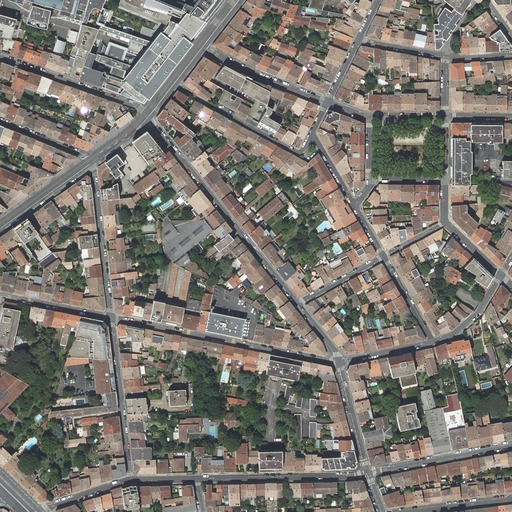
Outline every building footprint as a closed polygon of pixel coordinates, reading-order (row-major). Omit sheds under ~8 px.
[(0,0),(0,22),(14,27),(17,20),(0,14),(0,3),(1,1),(1,0),(0,0)] [(87,3),(87,0),(7,0),(8,0),(9,1),(21,4),(21,6),(28,10),(26,14),(24,22),(30,25),(35,27),(40,28),(45,28),(48,19),(48,16),(57,17),(65,16),(82,21),(84,16),(82,16),(74,13),(75,9),(83,11),(85,12),(87,3)] [(103,0),(87,0),(87,3),(85,12),(84,16),(82,21),(80,29),(75,47),(79,48),(70,76),(74,77),(76,71),(77,67),(82,69),(82,68),(85,58),(82,58),(85,50),(89,52),(96,34),(98,30),(94,28),(95,26),(96,26),(97,25),(103,10),(102,9),(101,8),(100,7),(103,0)] [(175,23),(180,25),(189,14),(181,11),(153,0),(120,0),(119,4),(168,24),(169,21),(175,23)] [(182,9),(181,11),(189,14),(200,18),(207,22),(210,18),(224,1),(224,0),(193,0),(192,2),(190,5),(184,3),(182,9)] [(294,15),(298,6),(290,4),(289,4),(279,0),(247,0),(247,1),(259,8),(267,10),(284,14),(286,15),(293,15),(294,15)] [(324,0),(309,0),(308,8),(322,10),(324,3),(324,0)] [(371,2),(366,0),(360,0),(359,4),(356,2),(353,5),(355,5),(356,6),(358,7),(367,11),(371,2)] [(403,0),(402,0),(383,0),(381,5),(391,8),(402,11),(402,6),(401,6),(403,0)] [(445,0),(448,2),(447,3),(450,6),(451,5),(454,7),(453,8),(450,12),(444,8),(437,18),(437,24),(432,24),(433,33),(434,49),(439,50),(443,43),(442,42),(444,39),(445,41),(450,34),(448,33),(450,30),(452,31),(456,25),(454,24),(459,18),(460,19),(465,12),(463,11),(465,8),(467,9),(470,5),(472,3),(470,2),(469,0),(445,0)] [(247,1),(240,10),(252,17),(255,18),(259,14),(261,15),(263,11),(265,12),(267,10),(259,8),(247,1)] [(511,4),(509,5),(497,5),(505,16),(511,10),(511,4)] [(298,6),(294,15),(300,16),(302,10),(303,7),(298,6)] [(353,12),(354,12),(364,17),(367,11),(358,7),(356,6),(354,11),(353,10),(353,11),(353,12)] [(240,10),(233,18),(250,28),(251,29),(252,27),(250,26),(252,23),(255,18),(252,17),(240,10)] [(392,14),(389,13),(378,10),(376,16),(386,18),(387,18),(391,19),(394,20),(397,21),(398,18),(393,17),(394,15),(392,14)] [(108,25),(116,28),(121,13),(113,11),(108,25)] [(489,16),(486,11),(474,20),(477,25),(489,16)] [(350,18),(351,18),(361,23),(364,17),(354,12),(353,12),(350,18)] [(119,94),(143,103),(161,81),(190,43),(207,22),(200,18),(189,14),(180,25),(175,23),(169,21),(168,24),(122,80),(127,85),(119,94)] [(282,21),(280,25),(284,27),(287,21),(288,21),(289,20),(290,20),(290,23),(291,23),(292,21),(293,15),(286,15),(283,19),(282,21)] [(300,16),(294,15),(293,15),(292,21),(291,23),(293,23),(293,21),(297,22),(297,24),(300,25),(301,23),(302,18),(306,18),(306,16),(300,16)] [(309,24),(310,19),(309,19),(310,17),(306,16),(306,18),(302,18),(301,23),(300,25),(303,26),(304,23),(308,24),(307,26),(309,27),(309,24)] [(371,26),(382,28),(384,19),(386,19),(386,18),(376,16),(371,26)] [(494,22),(489,16),(477,25),(476,26),(478,28),(479,26),(483,31),(484,29),(485,29),(494,22)] [(329,31),(330,28),(331,26),(327,25),(328,18),(318,17),(318,21),(310,19),(309,24),(309,27),(326,31),(326,30),(329,31)] [(233,18),(228,25),(236,32),(240,33),(243,29),(247,32),(250,28),(233,18)] [(357,30),(361,23),(351,18),(350,18),(348,22),(344,20),(343,23),(346,25),(357,30)] [(343,20),(341,19),(339,19),(335,28),(348,33),(348,34),(354,37),(357,30),(346,25),(343,23),(344,20),(343,20)] [(14,27),(0,22),(0,36),(11,39),(14,27)] [(499,29),(494,22),(485,29),(489,33),(488,34),(485,36),(487,37),(488,36),(499,29)] [(381,40),(389,41),(391,30),(392,29),(392,26),(393,24),(391,24),(389,29),(386,29),(385,28),(384,28),(384,29),(383,31),(381,40)] [(130,37),(133,29),(123,25),(120,32),(130,37)] [(240,35),(240,34),(240,33),(236,32),(228,25),(223,32),(237,43),(241,36),(240,35)] [(280,25),(279,28),(277,30),(276,32),(276,33),(281,36),(282,36),(283,36),(284,33),(283,33),(285,28),(284,27),(280,25)] [(382,31),(383,31),(384,29),(384,28),(382,28),(371,26),(365,37),(378,39),(380,30),(382,31)] [(395,42),(401,43),(404,32),(404,30),(404,29),(398,28),(398,30),(397,31),(397,32),(395,42)] [(389,41),(395,42),(397,32),(397,31),(398,30),(392,29),(391,30),(389,41)] [(511,46),(499,29),(488,36),(491,39),(499,43),(499,51),(509,50),(510,50),(511,50),(511,49),(511,48),(511,47),(511,46)] [(401,43),(412,45),(415,32),(404,30),(404,32),(401,43)] [(350,44),(353,38),(337,31),(334,37),(335,38),(350,44)] [(412,45),(424,48),(427,35),(425,35),(425,37),(416,36),(417,31),(416,31),(415,32),(412,45)] [(213,45),(235,57),(241,47),(240,47),(239,48),(236,46),(237,43),(223,32),(213,45)] [(432,34),(427,34),(427,35),(424,48),(434,49),(433,33),(432,33),(432,34)] [(480,33),(478,33),(478,37),(479,52),(486,52),(484,36),(480,33)] [(469,38),(470,53),(479,52),(478,37),(477,37),(477,39),(472,39),(472,37),(472,34),(469,34),(469,38)] [(346,52),(350,44),(335,38),(335,40),(337,41),(335,46),(333,45),(332,46),(346,52)] [(460,39),(461,53),(470,53),(469,38),(468,39),(468,40),(462,41),(462,39),(460,39)] [(492,51),(499,51),(499,43),(491,39),(491,41),(492,51)] [(268,47),(278,50),(280,43),(272,40),(268,47)] [(279,50),(286,53),(288,46),(289,43),(287,43),(287,45),(285,45),(286,42),(281,40),(280,43),(278,50),(279,50)] [(20,46),(21,42),(15,41),(10,54),(16,57),(20,46)] [(23,59),(29,43),(25,41),(22,47),(20,46),(16,57),(23,59)] [(66,44),(57,41),(53,51),(60,54),(62,54),(66,44)] [(30,62),(34,52),(32,51),(34,44),(29,43),(23,59),(30,62)] [(132,63),(132,58),(126,57),(121,57),(124,49),(111,45),(109,51),(105,47),(103,45),(100,55),(98,55),(96,60),(98,61),(97,62),(113,67),(110,75),(121,79),(124,71),(128,72),(130,65),(121,62),(126,63),(129,63),(132,63)] [(341,62),(346,52),(332,46),(328,45),(327,47),(330,48),(327,56),(333,59),(341,62)] [(37,52),(34,52),(30,62),(37,64),(43,48),(39,46),(37,52)] [(235,57),(245,62),(251,51),(250,51),(249,52),(242,48),(243,47),(241,46),(241,47),(235,57)] [(289,55),(291,55),(294,56),(297,49),(296,48),(295,48),(288,46),(286,53),(289,55)] [(374,56),(374,48),(361,46),(359,49),(368,53),(374,56)] [(48,48),(44,47),(43,48),(37,64),(43,66),(45,67),(51,50),(52,49),(50,48),(48,47),(48,48)] [(64,74),(70,76),(79,48),(75,47),(73,47),(70,56),(68,61),(64,74)] [(313,51),(312,51),(305,48),(302,54),(297,62),(304,65),(306,61),(308,61),(311,56),(313,51)] [(368,53),(359,49),(356,55),(365,59),(373,63),(373,61),(366,57),(368,53)] [(62,56),(62,54),(60,54),(59,56),(52,53),(53,51),(51,50),(45,67),(56,71),(62,56)] [(285,61),(286,60),(277,56),(279,53),(288,56),(289,56),(289,55),(286,53),(279,50),(275,57),(285,61)] [(245,62),(255,68),(263,55),(262,54),(260,57),(252,53),(253,52),(252,51),(251,51),(245,62)] [(78,79),(101,87),(105,77),(102,76),(103,73),(91,69),(96,55),(88,52),(78,79)] [(401,53),(393,52),(393,66),(393,68),(401,68),(401,53)] [(409,55),(401,53),(401,68),(401,71),(401,74),(403,74),(403,71),(409,70),(409,55)] [(208,80),(209,81),(222,64),(205,55),(193,70),(204,77),(208,80)] [(255,68),(266,72),(275,57),(273,55),(271,58),(263,55),(255,68)] [(365,59),(356,55),(351,65),(365,71),(366,72),(370,64),(373,66),(373,63),(365,59)] [(416,56),(409,55),(409,70),(409,72),(409,75),(417,75),(417,73),(416,56)] [(56,71),(64,74),(68,61),(63,59),(64,56),(62,56),(56,71)] [(336,72),(339,67),(325,61),(324,61),(323,60),(315,57),(311,56),(308,61),(316,64),(316,63),(314,62),(315,59),(324,63),(324,64),(326,65),(325,68),(326,68),(336,72)] [(276,76),(283,64),(285,61),(275,57),(266,72),(276,76)] [(339,67),(341,62),(333,59),(333,60),(326,57),(325,59),(324,58),(323,60),(324,61),(325,61),(339,67)] [(439,61),(429,59),(429,70),(439,70),(439,61)] [(509,60),(502,61),(504,70),(504,72),(504,73),(504,75),(511,74),(511,71),(509,60)] [(316,64),(308,61),(306,61),(304,65),(304,66),(307,68),(306,71),(299,84),(301,85),(304,87),(309,78),(311,73),(312,72),(313,68),(316,64)] [(492,61),(486,62),(488,74),(494,73),(492,61)] [(502,61),(492,61),(494,73),(494,76),(497,75),(497,73),(497,71),(502,69),(502,71),(504,70),(502,61)] [(0,66),(0,76),(8,80),(13,66),(1,62),(0,66)] [(470,62),(462,63),(463,73),(465,72),(465,71),(469,70),(469,71),(472,70),(470,62)] [(479,62),(470,62),(472,70),(475,70),(475,71),(477,70),(477,74),(473,75),(473,77),(474,76),(481,75),(481,73),(479,62)] [(486,62),(479,62),(481,73),(484,72),(484,74),(486,74),(488,74),(486,62)] [(288,80),(295,83),(301,71),(303,68),(296,65),(295,64),(294,64),(294,63),(293,63),(292,66),(288,73),(285,79),(287,80),(288,80)] [(463,73),(462,63),(451,64),(451,80),(464,78),(463,73)] [(287,72),(288,73),(292,66),(290,65),(289,66),(283,64),(276,76),(283,78),(287,72)] [(316,64),(313,68),(324,73),(326,68),(325,68),(316,64)] [(269,95),(271,87),(250,79),(224,65),(222,67),(224,69),(221,72),(219,70),(214,77),(211,80),(253,102),(255,99),(256,99),(257,97),(262,100),(261,102),(267,105),(269,95)] [(351,65),(349,69),(359,73),(361,74),(363,75),(365,71),(351,65)] [(4,85),(0,83),(0,90),(2,91),(6,92),(14,95),(16,96),(15,97),(16,98),(17,98),(20,99),(24,88),(30,73),(18,68),(11,87),(4,85)] [(332,81),(336,72),(326,68),(324,73),(323,75),(322,76),(332,81)] [(349,69),(347,73),(357,77),(359,78),(361,79),(362,79),(362,78),(362,77),(361,76),(361,74),(359,73),(349,69)] [(193,70),(189,76),(198,84),(203,79),(204,77),(193,70)] [(429,70),(429,72),(430,82),(439,82),(439,70),(429,70)] [(30,73),(24,88),(36,92),(36,90),(41,76),(30,73)] [(361,79),(359,78),(357,77),(347,73),(345,77),(355,81),(357,82),(361,84),(364,85),(365,81),(362,79),(361,79)] [(494,73),(488,74),(486,74),(485,83),(496,82),(494,76),(494,73)] [(127,85),(122,80),(122,79),(121,79),(110,75),(106,74),(105,77),(101,87),(119,94),(127,85)] [(481,75),(474,76),(474,85),(485,83),(486,74),(484,74),(481,75)] [(52,80),(41,76),(36,90),(46,94),(52,80)] [(183,83),(197,95),(205,90),(204,89),(207,86),(210,88),(213,83),(209,81),(208,80),(207,81),(203,85),(201,86),(198,84),(189,76),(183,83)] [(357,82),(355,81),(345,77),(340,87),(350,91),(354,92),(356,93),(357,91),(355,90),(357,84),(360,86),(361,84),(357,82)] [(315,91),(319,82),(316,80),(316,78),(315,78),(314,80),(309,78),(304,87),(315,91)] [(331,83),(321,78),(319,82),(315,91),(325,95),(331,83)] [(464,78),(451,80),(451,87),(462,86),(466,86),(465,78),(464,78)] [(65,85),(52,80),(46,94),(51,95),(51,94),(59,97),(59,96),(65,85)] [(417,83),(414,83),(414,93),(414,94),(414,110),(426,110),(426,97),(426,93),(426,92),(425,92),(425,94),(416,93),(416,89),(427,88),(427,82),(425,82),(423,82),(417,83)] [(439,82),(430,82),(427,82),(427,88),(426,92),(426,93),(426,97),(439,96),(439,82)] [(209,98),(215,90),(218,86),(213,83),(210,88),(207,91),(205,90),(197,95),(207,100),(209,98)] [(506,95),(507,84),(501,85),(501,95),(496,95),(496,111),(506,111),(506,95)] [(73,88),(65,85),(59,96),(59,97),(57,100),(65,102),(67,99),(67,97),(73,88)] [(215,90),(222,94),(224,89),(218,86),(215,90)] [(285,92),(271,87),(269,95),(271,96),(272,96),(280,99),(281,100),(285,92)] [(349,104),(354,106),(358,94),(356,93),(354,92),(350,91),(340,87),(335,98),(344,102),(347,95),(352,97),(349,104)] [(79,90),(73,88),(67,97),(67,99),(65,102),(72,105),(72,103),(79,90)] [(218,102),(235,111),(239,103),(242,99),(241,98),(236,96),(234,100),(230,98),(232,94),(224,89),(222,94),(218,102)] [(368,110),(380,110),(380,94),(381,90),(378,89),(378,95),(372,95),(372,90),(369,92),(368,110)] [(87,93),(79,90),(72,103),(78,106),(77,107),(79,108),(80,107),(81,105),(87,93)] [(177,91),(171,99),(188,112),(189,109),(191,106),(188,104),(187,106),(183,103),(188,97),(177,91)] [(298,97),(285,92),(281,100),(280,103),(280,105),(281,105),(287,108),(283,116),(285,118),(290,109),(291,108),(298,97)] [(364,110),(368,110),(369,92),(366,93),(362,96),(358,94),(354,106),(364,110)] [(451,110),(463,110),(462,93),(462,92),(456,92),(451,92),(451,110)] [(95,95),(87,93),(81,105),(80,107),(79,108),(82,110),(84,107),(88,109),(89,106),(95,95)] [(463,110),(474,110),(474,95),(474,93),(471,93),(467,93),(462,93),(463,110)] [(414,110),(414,94),(401,94),(401,110),(414,110)] [(15,100),(16,98),(15,97),(16,96),(14,95),(10,105),(9,106),(9,107),(5,117),(13,121),(21,124),(26,111),(19,108),(17,107),(18,106),(13,104),(15,99),(15,100)] [(103,98),(95,95),(89,106),(93,108),(93,107),(97,109),(99,104),(103,98)] [(474,110),(485,110),(485,95),(474,95),(474,110)] [(496,111),(496,95),(485,95),(485,110),(496,111)] [(439,110),(439,96),(426,97),(426,110),(439,110)] [(309,102),(298,97),(291,108),(295,111),(294,112),(297,115),(299,116),(299,115),(301,112),(302,110),(303,109),(305,106),(309,102)] [(122,105),(103,98),(99,104),(105,107),(106,110),(104,116),(107,117),(107,118),(111,120),(113,118),(116,115),(114,112),(118,108),(122,105)] [(171,99),(163,108),(179,121),(182,118),(183,119),(185,117),(183,116),(186,113),(187,114),(188,113),(188,112),(171,99)] [(191,106),(189,109),(191,110),(195,112),(193,116),(196,119),(197,118),(204,106),(195,100),(191,106)] [(0,115),(5,117),(9,107),(6,106),(7,105),(2,102),(0,106),(0,115)] [(320,106),(309,102),(305,106),(317,111),(320,106)] [(234,114),(245,120),(247,116),(251,109),(239,103),(235,111),(234,114)] [(203,128),(204,127),(205,126),(207,123),(214,111),(204,106),(197,118),(196,119),(194,122),(196,123),(197,121),(198,120),(197,120),(199,119),(204,122),(203,125),(201,127),(203,128)] [(317,111),(305,106),(303,109),(306,110),(309,111),(308,113),(314,116),(317,111)] [(259,122),(257,125),(274,134),(278,127),(280,125),(280,124),(268,117),(269,115),(272,110),(267,107),(266,111),(265,111),(259,122)] [(116,115),(113,118),(115,121),(124,115),(118,108),(114,112),(116,115)] [(173,140),(179,147),(194,135),(196,134),(188,129),(181,122),(179,121),(163,108),(156,117),(156,119),(162,127),(166,123),(164,121),(166,119),(183,133),(185,133),(185,131),(187,132),(185,135),(179,139),(177,136),(173,140)] [(27,110),(26,111),(21,124),(27,126),(32,114),(33,113),(27,110)] [(313,119),(314,116),(308,113),(305,112),(302,110),(301,112),(305,114),(303,116),(313,119)] [(328,111),(323,121),(330,124),(331,122),(336,120),(339,120),(340,114),(330,110),(329,110),(328,111)] [(93,117),(95,119),(94,120),(94,122),(102,125),(103,124),(105,119),(106,118),(107,117),(104,116),(98,112),(96,111),(93,117)] [(127,112),(124,115),(115,121),(118,125),(120,128),(133,118),(130,114),(128,111),(127,112)] [(214,111),(207,123),(217,128),(223,116),(214,111)] [(27,126),(33,129),(38,117),(39,115),(33,113),(32,114),(27,126)] [(340,130),(348,131),(350,131),(352,118),(340,114),(339,120),(338,127),(337,134),(340,134),(340,130)] [(215,131),(223,135),(223,134),(231,121),(223,116),(217,128),(215,131)] [(309,127),(313,119),(303,116),(302,116),(299,121),(298,122),(300,123),(302,124),(309,127)] [(33,129),(39,131),(44,119),(41,118),(38,117),(33,129)] [(350,132),(363,132),(364,123),(352,118),(350,131),(350,132)] [(39,131),(45,134),(50,122),(47,120),(44,119),(39,131)] [(94,120),(91,119),(89,122),(93,124),(100,128),(102,125),(94,122),(94,120)] [(226,142),(230,145),(235,137),(241,126),(231,121),(223,134),(225,135),(226,132),(233,136),(232,139),(229,137),(226,142)] [(320,129),(327,133),(328,130),(332,130),(332,131),(333,126),(330,124),(323,121),(320,129)] [(45,134),(52,136),(55,128),(57,124),(53,123),(50,122),(45,134)] [(89,122),(88,122),(87,125),(85,131),(89,133),(101,138),(109,132),(102,128),(100,128),(93,124),(89,122)] [(470,135),(470,123),(452,123),(451,123),(451,138),(454,138),(458,138),(465,138),(470,138),(470,135)] [(483,123),(470,123),(470,135),(470,138),(470,140),(471,140),(471,142),(488,142),(488,144),(493,144),(493,142),(502,142),(502,138),(502,123),(498,123),(490,123),(483,123)] [(510,123),(502,123),(502,138),(510,138),(510,123)] [(52,136),(58,139),(61,130),(63,127),(57,124),(55,128),(52,136)] [(303,138),(309,127),(302,124),(299,130),(297,129),(293,127),(291,126),(289,129),(288,130),(297,135),(303,138)] [(281,140),(288,130),(289,129),(287,127),(286,129),(286,130),(280,127),(281,126),(280,125),(278,127),(274,134),(273,135),(281,140)] [(68,128),(63,126),(63,127),(61,130),(58,139),(64,141),(68,132),(69,129),(70,127),(68,127),(68,128)] [(241,126),(235,137),(237,139),(244,142),(245,139),(250,131),(241,126)] [(5,127),(0,139),(0,141),(8,145),(13,131),(5,127)] [(94,145),(101,138),(89,133),(85,131),(84,130),(81,129),(78,134),(76,133),(75,135),(77,136),(76,137),(80,139),(94,145)] [(318,133),(321,138),(327,133),(320,129),(318,133)] [(281,140),(292,145),(297,135),(288,130),(281,140)] [(13,131),(8,145),(16,148),(21,134),(13,131)] [(259,136),(250,131),(245,139),(254,144),(259,136)] [(86,151),(94,145),(80,139),(76,137),(77,136),(75,135),(68,132),(64,141),(64,142),(71,144),(86,151)] [(147,132),(132,143),(149,165),(153,162),(164,154),(147,132)] [(349,144),(363,145),(363,132),(350,132),(350,134),(351,134),(351,142),(349,142),(349,143),(349,144)] [(321,138),(327,149),(331,146),(334,144),(335,142),(335,138),(332,134),(331,134),(327,133),(321,138)] [(29,137),(21,134),(16,148),(24,151),(29,137)] [(179,147),(184,154),(200,142),(194,135),(179,147)] [(299,148),(303,138),(297,135),(292,145),(299,148)] [(268,141),(259,136),(254,144),(252,148),(251,149),(251,151),(254,152),(256,150),(261,153),(268,141)] [(37,140),(29,137),(24,151),(31,154),(37,140)] [(236,149),(239,151),(240,149),(234,144),(237,139),(235,137),(230,145),(236,149)] [(468,185),(469,185),(469,174),(471,174),(471,165),(471,158),(471,151),(469,151),(470,140),(465,140),(465,138),(458,138),(454,138),(454,145),(451,145),(451,161),(451,162),(451,171),(451,172),(451,174),(451,178),(453,177),(453,180),(450,183),(451,185),(468,185)] [(43,143),(37,140),(31,154),(38,156),(43,143)] [(277,146),(268,141),(261,153),(269,157),(277,146)] [(184,154),(190,162),(203,152),(198,146),(201,143),(200,142),(184,154)] [(231,153),(232,153),(236,149),(230,145),(226,142),(225,143),(222,145),(214,151),(208,156),(205,158),(213,168),(217,165),(218,164),(226,158),(230,154),(231,153)] [(327,150),(332,157),(341,149),(341,147),(342,144),(341,144),(337,143),(338,142),(335,142),(334,144),(335,145),(332,147),(331,146),(327,149),(327,150)] [(51,146),(43,143),(38,156),(45,159),(46,157),(50,158),(51,158),(51,157),(53,158),(57,149),(55,147),(51,146)] [(198,146),(203,152),(206,149),(201,143),(198,146)] [(363,164),(363,145),(349,144),(348,148),(347,152),(347,155),(347,157),(350,157),(350,158),(350,163),(363,164)] [(190,162),(194,167),(205,158),(208,156),(205,153),(212,148),(210,146),(206,149),(203,152),(190,162)] [(273,164),(276,166),(278,163),(287,151),(277,146),(269,157),(275,161),(273,164)] [(239,151),(247,157),(250,152),(242,147),(240,149),(239,151)] [(77,157),(57,149),(53,158),(52,160),(51,163),(62,168),(62,169),(66,166),(78,158),(77,157)] [(232,153),(240,163),(244,160),(247,157),(239,151),(236,149),(232,153)] [(336,164),(346,155),(344,153),(341,149),(332,157),(336,164)] [(164,154),(153,162),(158,169),(162,166),(174,157),(169,151),(164,154)] [(293,155),(287,151),(278,163),(282,167),(293,155)] [(232,155),(239,163),(240,163),(232,153),(231,153),(232,155)] [(318,153),(308,163),(299,172),(301,175),(303,174),(312,165),(320,158),(318,153)] [(117,180),(118,181),(118,182),(125,176),(118,168),(124,163),(117,154),(105,163),(111,171),(110,172),(111,173),(113,176),(115,177),(117,180)] [(298,158),(293,155),(282,167),(280,169),(284,172),(298,158)] [(349,166),(348,163),(347,162),(347,158),(347,157),(347,155),(346,155),(336,164),(342,175),(351,170),(350,169),(349,166)] [(46,157),(45,159),(41,169),(47,172),(51,163),(52,160),(53,158),(51,157),(51,158),(50,158),(46,157)] [(178,163),(174,157),(162,166),(165,173),(167,171),(178,163)] [(194,167),(202,177),(212,169),(213,168),(205,158),(194,167)] [(308,163),(298,158),(284,172),(286,174),(290,170),(293,173),(289,177),(291,179),(296,175),(299,172),(308,163)] [(317,185),(318,186),(319,186),(332,177),(320,158),(312,165),(322,182),(317,185)] [(511,160),(502,161),(502,168),(502,178),(511,177),(511,160)] [(10,164),(3,162),(2,161),(0,165),(0,183),(11,188),(10,192),(9,194),(19,201),(28,195),(13,188),(18,175),(14,173),(16,167),(10,164)] [(55,175),(62,169),(62,168),(51,163),(47,172),(55,175)] [(98,168),(99,179),(110,172),(111,171),(105,163),(98,168)] [(158,169),(154,172),(159,178),(166,174),(168,173),(170,172),(174,178),(171,181),(172,182),(185,172),(178,163),(167,171),(165,173),(162,166),(158,169)] [(34,166),(29,164),(23,177),(41,185),(55,175),(47,172),(41,169),(35,167),(34,166)] [(202,177),(210,187),(222,177),(223,176),(227,173),(224,169),(223,171),(218,164),(217,165),(213,168),(212,169),(202,177)] [(351,173),(351,171),(351,170),(342,175),(350,187),(353,185),(353,181),(353,179),(352,178),(351,173)] [(363,181),(363,171),(351,171),(351,173),(354,173),(354,180),(353,179),(353,181),(363,181)] [(99,179),(100,189),(113,187),(112,185),(111,183),(103,184),(102,179),(111,173),(110,172),(99,179)] [(142,179),(134,186),(139,192),(142,195),(146,193),(144,191),(143,190),(147,187),(148,186),(149,185),(151,184),(155,181),(156,182),(158,186),(151,191),(148,193),(150,197),(153,194),(164,187),(161,184),(158,179),(153,172),(144,178),(146,181),(144,182),(142,179)] [(177,193),(179,192),(193,181),(185,172),(172,182),(172,183),(170,184),(177,193)] [(317,185),(322,182),(317,174),(314,176),(314,180),(304,186),(308,193),(311,191),(312,190),(318,186),(317,185)] [(23,177),(18,175),(13,188),(28,195),(41,185),(23,177)] [(87,175),(76,183),(83,192),(83,196),(83,198),(83,200),(93,199),(90,178),(87,175)] [(210,187),(215,193),(227,183),(226,182),(224,183),(222,179),(223,178),(222,177),(210,187)] [(264,195),(265,193),(275,184),(274,183),(274,182),(271,185),(268,181),(271,179),(270,177),(268,179),(259,186),(257,187),(255,189),(256,190),(256,189),(258,188),(264,195)] [(338,189),(332,177),(319,186),(320,188),(321,187),(322,189),(316,193),(319,200),(338,189)] [(275,184),(280,190),(283,187),(277,180),(274,183),(275,184)] [(179,192),(177,193),(184,201),(199,189),(193,181),(179,192)] [(363,184),(363,181),(353,181),(353,185),(353,187),(358,187),(359,189),(363,184)] [(76,183),(67,189),(77,203),(79,201),(79,200),(79,199),(76,195),(79,192),(82,196),(82,197),(83,196),(83,192),(76,183)] [(100,189),(102,201),(119,199),(117,183),(116,183),(115,184),(112,185),(113,187),(100,189)] [(215,193),(221,201),(230,194),(233,191),(232,190),(233,189),(229,183),(227,184),(227,183),(215,193)] [(277,194),(278,196),(282,192),(280,190),(278,187),(277,187),(276,185),(273,187),(278,193),(277,194)] [(379,185),(367,200),(376,207),(376,209),(379,209),(379,202),(379,199),(379,185)] [(388,185),(379,185),(379,199),(386,199),(386,200),(388,201),(388,200),(388,185)] [(401,185),(388,185),(388,200),(390,200),(390,197),(398,197),(398,200),(401,200),(401,185)] [(413,185),(401,185),(401,200),(401,202),(409,201),(411,202),(411,203),(413,203),(413,201),(413,185)] [(438,185),(427,185),(427,201),(427,203),(433,203),(433,206),(438,206),(438,203),(438,185)] [(468,188),(468,185),(451,185),(451,195),(465,194),(468,194),(468,192),(466,192),(466,188),(468,188)] [(511,188),(500,185),(498,185),(496,190),(496,192),(500,194),(511,197),(510,199),(511,199),(511,188)] [(258,188),(256,189),(260,193),(258,197),(243,209),(244,211),(248,207),(249,208),(264,195),(258,188)] [(67,189),(59,195),(68,207),(73,203),(76,207),(78,204),(77,203),(67,189)] [(211,204),(199,189),(184,201),(187,204),(190,202),(195,208),(191,210),(194,213),(196,216),(199,214),(211,204)] [(319,200),(325,210),(329,207),(339,202),(342,200),(344,199),(338,189),(319,200)] [(0,203),(8,209),(19,201),(9,194),(5,193),(4,192),(0,197),(0,203)] [(278,196),(259,212),(266,220),(266,221),(289,201),(282,192),(278,196)] [(221,201),(229,210),(238,203),(242,200),(243,199),(241,197),(238,199),(237,198),(235,200),(230,194),(221,201)] [(465,194),(451,195),(451,205),(466,204),(465,194)] [(68,208),(68,207),(59,195),(51,201),(60,213),(68,208)] [(102,201),(103,216),(118,214),(118,211),(115,211),(114,211),(113,204),(115,204),(128,202),(129,205),(132,204),(133,206),(136,204),(134,201),(132,198),(131,197),(119,199),(102,201)] [(95,215),(93,199),(83,200),(83,205),(86,205),(86,211),(83,211),(83,216),(95,215)] [(229,210),(235,218),(244,211),(243,209),(240,206),(244,203),(242,200),(238,203),(229,210)] [(51,201),(43,207),(53,220),(61,214),(60,213),(51,201)] [(339,202),(329,207),(336,221),(352,212),(347,203),(344,204),(342,206),(339,202)] [(478,209),(473,219),(478,224),(480,221),(487,209),(486,203),(485,203),(478,204),(478,209)] [(216,210),(211,204),(199,214),(204,220),(216,210)] [(464,232),(470,238),(476,228),(478,224),(473,219),(467,213),(466,204),(451,205),(450,212),(450,219),(455,223),(459,227),(464,232)] [(33,213),(41,224),(43,227),(53,220),(43,207),(36,211),(33,213)] [(235,218),(242,226),(252,218),(255,215),(249,208),(248,207),(244,211),(235,218)] [(422,207),(420,207),(420,210),(421,213),(421,222),(433,221),(431,207),(429,207),(430,211),(423,211),(422,207)] [(498,209),(486,230),(493,234),(498,224),(502,217),(503,215),(505,212),(498,209)] [(220,215),(216,210),(204,220),(207,224),(213,231),(214,230),(225,221),(220,215)] [(145,216),(145,217),(148,222),(151,222),(153,222),(156,221),(150,212),(145,216)] [(352,212),(336,221),(333,223),(338,231),(357,221),(352,212)] [(33,213),(27,218),(34,228),(37,226),(40,229),(42,233),(44,232),(45,234),(47,233),(44,229),(43,227),(41,224),(33,213)] [(414,236),(422,231),(421,222),(421,213),(419,213),(419,217),(414,217),(413,215),(411,215),(412,222),(413,228),(414,236)] [(103,216),(105,227),(119,225),(118,214),(103,216)] [(172,261),(172,262),(179,266),(184,268),(193,261),(186,252),(204,238),(211,232),(213,231),(207,224),(204,220),(199,214),(196,216),(191,220),(178,220),(171,221),(169,221),(164,221),(160,222),(161,230),(163,250),(172,261)] [(82,225),(83,225),(96,223),(95,215),(83,216),(83,217),(81,217),(82,222),(82,225)] [(242,226),(248,234),(255,228),(250,222),(256,217),(255,215),(252,218),(242,226)] [(386,216),(372,216),(372,218),(370,218),(368,219),(371,224),(372,224),(384,223),(390,223),(390,220),(386,220),(386,216)] [(34,235),(35,236),(36,234),(38,233),(36,231),(34,228),(27,218),(26,218),(28,220),(27,221),(25,222),(25,223),(34,236),(34,235)] [(213,245),(227,234),(228,233),(232,230),(225,221),(214,230),(213,231),(211,232),(213,233),(217,239),(212,243),(213,245)] [(337,232),(340,238),(346,235),(361,228),(357,221),(338,231),(337,232)] [(13,228),(20,238),(24,243),(35,236),(34,235),(34,236),(25,223),(25,222),(22,224),(21,222),(13,228)] [(64,237),(63,239),(68,238),(78,236),(96,235),(97,234),(96,223),(83,225),(84,231),(81,232),(81,230),(75,231),(75,234),(68,235),(68,236),(64,237)] [(371,224),(376,233),(385,228),(388,226),(387,225),(386,226),(384,223),(372,224),(371,224)] [(391,235),(392,247),(400,243),(398,232),(397,223),(395,223),(396,228),(390,229),(390,231),(391,233),(391,235)] [(398,232),(400,243),(407,239),(404,223),(402,223),(403,232),(398,232)] [(105,227),(106,239),(116,238),(123,237),(124,237),(124,235),(117,236),(116,228),(122,227),(122,225),(119,225),(105,227)] [(248,234),(261,250),(272,240),(268,235),(270,233),(266,229),(264,230),(259,225),(248,234)] [(405,228),(407,239),(414,236),(412,227),(405,228)] [(13,228),(12,229),(19,239),(20,238),(13,228)] [(350,235),(353,241),(355,239),(357,238),(365,234),(361,228),(346,235),(347,237),(350,235)] [(376,233),(380,240),(388,235),(389,234),(388,233),(387,234),(385,231),(387,230),(385,228),(376,233)] [(443,228),(431,235),(437,246),(437,247),(439,246),(440,244),(441,243),(441,239),(443,228)] [(470,238),(478,245),(484,233),(486,230),(484,229),(482,232),(479,230),(476,228),(470,238)] [(511,232),(505,228),(503,230),(506,232),(503,237),(502,236),(500,238),(511,245),(511,232)] [(12,229),(9,231),(19,246),(17,247),(11,252),(19,263),(20,263),(21,265),(28,262),(33,261),(36,260),(34,258),(31,253),(25,245),(24,243),(20,238),(19,239),(12,229)] [(54,242),(55,243),(61,238),(63,235),(60,230),(59,229),(57,230),(59,231),(53,236),(51,237),(51,238),(54,242)] [(478,245),(483,250),(487,243),(493,234),(486,230),(484,233),(478,245)] [(9,231),(0,237),(0,239),(7,249),(10,253),(11,252),(8,248),(15,243),(17,247),(19,246),(9,231)] [(322,240),(327,237),(329,236),(327,231),(318,236),(319,237),(321,240),(322,240)] [(213,245),(218,251),(220,249),(232,240),(233,239),(228,233),(227,234),(213,245)] [(275,238),(273,240),(275,242),(277,240),(276,239),(282,234),(281,233),(275,238)] [(363,247),(364,246),(363,244),(369,241),(365,234),(357,238),(360,244),(361,245),(362,248),(363,247)] [(50,239),(47,235),(43,238),(46,242),(49,245),(52,243),(50,239)] [(96,235),(78,236),(79,244),(97,242),(96,235)] [(348,242),(350,241),(349,240),(347,237),(346,235),(340,238),(338,240),(340,244),(347,241),(348,242)] [(388,235),(380,240),(384,246),(386,250),(392,247),(391,235),(389,236),(388,235)] [(431,235),(423,239),(429,250),(437,246),(431,235)] [(228,247),(231,251),(242,242),(237,236),(233,239),(232,240),(220,249),(222,251),(227,247),(227,248),(228,247)] [(448,242),(443,248),(441,250),(449,256),(459,244),(451,236),(448,242)] [(331,243),(332,242),(331,241),(329,242),(327,237),(322,240),(325,246),(331,243)] [(507,256),(511,247),(511,245),(500,238),(495,248),(499,251),(507,256)] [(0,239),(0,259),(10,253),(7,249),(0,239)] [(423,239),(415,243),(422,255),(430,251),(429,250),(423,239)] [(443,248),(448,242),(441,239),(441,243),(440,244),(439,246),(437,247),(438,249),(439,251),(440,252),(441,250),(443,248)] [(109,241),(110,250),(128,248),(128,245),(124,246),(123,240),(116,240),(109,241)] [(261,250),(269,260),(277,252),(271,245),(274,242),(275,242),(273,240),(272,240),(261,250)] [(231,251),(230,252),(235,259),(247,249),(242,242),(231,251)] [(274,242),(271,245),(277,252),(279,251),(280,250),(274,242)] [(421,262),(425,260),(424,258),(422,255),(415,243),(409,247),(414,256),(415,255),(417,254),(421,262)] [(487,243),(483,250),(492,259),(498,251),(499,251),(495,248),(494,248),(490,246),(487,243)] [(361,263),(369,259),(363,249),(362,248),(361,245),(360,244),(358,245),(359,246),(354,249),(361,263)] [(465,250),(459,244),(449,256),(448,257),(455,262),(458,258),(465,250)] [(375,252),(371,245),(364,249),(363,247),(362,248),(363,249),(369,259),(375,255),(375,252)] [(100,258),(98,247),(97,247),(83,249),(83,253),(82,254),(82,257),(84,258),(84,260),(85,259),(100,258)] [(353,267),(361,263),(354,249),(353,247),(351,248),(352,250),(345,254),(348,258),(353,267)] [(409,261),(411,260),(412,260),(410,257),(414,256),(409,247),(402,250),(406,257),(409,261)] [(108,252),(109,263),(131,260),(131,258),(125,259),(122,259),(121,251),(124,251),(129,250),(129,248),(128,248),(110,250),(108,250),(108,252)] [(269,260),(273,265),(280,259),(283,256),(281,254),(285,250),(283,248),(279,251),(269,260)] [(247,249),(235,259),(234,260),(235,261),(238,259),(242,265),(240,267),(241,268),(254,257),(247,249)] [(322,258),(325,256),(325,255),(324,252),(321,249),(317,252),(322,258)] [(68,250),(52,252),(53,253),(58,258),(61,262),(62,263),(65,262),(64,254),(68,253),(68,250)] [(473,258),(465,250),(458,258),(459,260),(461,259),(465,263),(464,264),(465,265),(473,258)] [(500,266),(505,259),(502,256),(498,251),(492,259),(500,266)] [(346,271),(353,267),(348,258),(345,254),(344,252),(338,256),(339,258),(341,262),(346,271)] [(390,257),(396,268),(409,261),(406,257),(402,259),(398,252),(390,257)] [(53,253),(39,263),(43,270),(44,269),(58,258),(53,253)] [(273,265),(276,270),(290,258),(291,257),(290,256),(285,259),(283,256),(280,259),(273,265)] [(260,265),(254,257),(241,268),(235,274),(242,282),(245,278),(247,277),(260,265)] [(61,262),(58,258),(44,269),(42,278),(42,281),(47,282),(49,270),(51,271),(61,262)] [(101,264),(100,258),(85,259),(85,260),(86,266),(101,264)] [(276,270),(285,281),(294,273),(287,264),(288,263),(289,263),(292,261),(290,258),(276,270)] [(341,262),(339,258),(331,262),(333,266),(341,262)] [(494,277),(473,258),(465,265),(463,267),(475,274),(476,275),(473,279),(481,284),(482,284),(487,288),(494,277)] [(109,263),(110,274),(135,271),(135,267),(130,268),(129,263),(132,262),(132,260),(131,260),(109,263)] [(324,283),(336,277),(329,263),(327,260),(325,261),(328,265),(324,267),(323,265),(315,269),(318,273),(320,277),(324,283)] [(396,268),(401,276),(415,269),(416,269),(411,260),(409,261),(396,268)] [(190,271),(191,272),(198,267),(193,261),(184,268),(186,269),(190,271)] [(179,266),(172,262),(164,302),(163,312),(161,322),(175,325),(176,325),(176,324),(181,325),(186,298),(187,294),(189,285),(189,283),(191,272),(190,271),(186,269),(178,306),(172,305),(171,305),(179,266)] [(336,277),(346,271),(341,262),(333,266),(331,262),(329,263),(336,277)] [(287,264),(294,273),(296,271),(294,269),(289,263),(288,263),(287,264)] [(381,263),(372,268),(377,277),(372,279),(373,281),(387,273),(382,263),(381,263)] [(101,269),(101,264),(86,266),(85,266),(86,279),(88,278),(102,277),(101,271),(100,272),(100,269),(101,269)] [(267,274),(260,265),(247,277),(250,280),(251,279),(255,284),(267,274)] [(450,267),(448,265),(446,268),(445,267),(442,272),(443,273),(441,276),(444,277),(455,284),(461,273),(450,267)] [(199,276),(203,273),(199,268),(193,273),(199,276)] [(285,281),(292,289),(305,276),(299,269),(296,271),(294,273),(285,281)] [(401,276),(405,283),(417,276),(416,275),(418,275),(415,269),(401,276)] [(8,271),(3,271),(3,277),(2,281),(1,290),(13,292),(15,279),(16,277),(7,276),(8,271)] [(110,274),(111,280),(130,278),(130,277),(136,276),(135,271),(110,274)] [(208,281),(199,276),(193,273),(191,272),(189,283),(205,291),(208,281)] [(312,277),(310,283),(311,286),(313,289),(324,283),(320,277),(318,273),(311,277),(312,277)] [(392,280),(387,273),(373,281),(373,283),(378,280),(380,284),(375,287),(377,289),(379,287),(392,280)] [(55,288),(58,276),(56,274),(53,282),(54,282),(52,288),(48,287),(46,286),(46,284),(41,283),(38,298),(52,300),(55,288)] [(223,285),(222,286),(230,292),(237,286),(241,282),(242,282),(235,274),(223,285)] [(276,284),(267,274),(255,284),(252,286),(253,287),(255,285),(263,295),(265,293),(276,284)] [(361,274),(356,277),(363,288),(364,290),(369,288),(367,285),(361,274)] [(13,292),(26,295),(29,282),(29,281),(27,280),(27,282),(17,280),(18,275),(16,275),(16,277),(15,279),(13,292)] [(309,292),(313,289),(311,286),(306,289),(302,282),(306,278),(305,277),(306,276),(305,275),(305,276),(292,289),(298,297),(299,297),(309,292)] [(32,276),(30,276),(29,281),(29,282),(26,295),(38,298),(41,283),(42,281),(42,278),(40,278),(32,276)] [(61,277),(58,276),(55,288),(52,300),(62,302),(65,289),(59,287),(61,280),(60,280),(61,277)] [(405,283),(412,296),(425,288),(424,286),(419,276),(418,277),(417,276),(405,283)] [(103,284),(102,277),(88,278),(88,286),(103,284)] [(349,281),(352,288),(354,290),(354,292),(355,293),(363,288),(356,277),(349,281)] [(111,280),(112,288),(132,285),(131,278),(130,278),(111,280)] [(245,278),(242,282),(241,282),(247,289),(251,286),(245,278)] [(395,287),(392,280),(379,287),(382,292),(383,294),(395,287)] [(241,282),(237,286),(242,293),(247,289),(241,282)] [(104,296),(103,284),(88,286),(87,286),(88,288),(90,288),(90,294),(85,295),(85,298),(93,297),(104,296)] [(281,291),(276,284),(265,293),(268,297),(269,296),(270,297),(269,299),(261,305),(256,300),(254,302),(251,304),(260,309),(263,305),(270,300),(271,299),(281,291)] [(112,288),(113,294),(122,296),(127,296),(130,297),(130,294),(129,288),(132,287),(132,285),(112,288)] [(501,285),(490,302),(496,315),(499,320),(499,321),(501,319),(508,311),(501,308),(510,293),(501,285)] [(337,295),(340,301),(341,302),(341,303),(344,301),(342,299),(341,298),(346,295),(341,286),(334,289),(337,295)] [(401,295),(395,287),(383,294),(380,296),(379,296),(381,300),(382,303),(383,303),(383,305),(401,295)] [(412,296),(417,304),(426,299),(428,298),(431,296),(430,294),(429,295),(426,290),(427,289),(426,287),(425,288),(412,296)] [(477,305),(480,300),(477,298),(460,287),(457,292),(456,293),(460,295),(461,295),(477,305)] [(62,302),(70,304),(73,291),(69,290),(68,290),(65,289),(62,302)] [(75,290),(74,289),(73,291),(70,304),(72,304),(73,305),(77,305),(78,305),(80,306),(82,297),(83,295),(83,293),(79,292),(79,294),(75,293),(75,291),(75,290)] [(324,303),(326,304),(332,299),(337,295),(334,289),(325,294),(329,299),(327,300),(324,303)] [(379,293),(377,289),(375,290),(367,295),(371,303),(375,302),(379,300),(376,295),(379,293)] [(289,301),(281,291),(271,299),(278,307),(276,309),(277,310),(279,308),(289,301)] [(210,310),(213,295),(204,293),(202,302),(197,329),(205,331),(209,311),(210,310)] [(353,308),(361,304),(355,293),(347,298),(353,308)] [(122,296),(113,294),(115,312),(116,313),(123,314),(125,305),(123,305),(122,305),(122,299),(122,296)] [(337,304),(338,303),(340,301),(337,295),(332,299),(337,304)] [(405,303),(401,295),(383,305),(386,314),(392,311),(394,309),(405,303)] [(106,309),(104,296),(93,297),(95,309),(104,311),(106,309)] [(243,296),(240,298),(248,303),(251,304),(254,302),(243,296)] [(95,309),(93,297),(85,298),(84,298),(82,297),(80,306),(95,309)] [(181,326),(197,329),(202,302),(196,300),(189,299),(186,298),(181,325),(181,326)] [(417,304),(423,314),(432,309),(431,306),(427,300),(429,299),(428,298),(426,299),(417,304)] [(0,304),(5,305),(9,306),(9,308),(13,309),(14,307),(16,308),(17,303),(7,301),(6,301),(0,299),(0,304)] [(305,306),(313,315),(321,308),(316,302),(317,301),(316,299),(305,305),(305,306)] [(125,305),(123,314),(131,316),(134,301),(130,300),(129,306),(125,305)] [(159,311),(161,302),(154,300),(153,304),(151,314),(155,315),(154,318),(155,320),(158,318),(159,311)] [(145,303),(134,301),(131,316),(142,318),(145,303)] [(296,310),(289,301),(279,308),(286,318),(289,316),(296,310)] [(472,310),(458,301),(457,303),(460,305),(458,308),(468,314),(472,310)] [(153,304),(146,302),(145,303),(142,318),(150,320),(151,314),(153,304)] [(163,312),(164,302),(161,302),(159,311),(158,318),(155,320),(154,318),(155,315),(151,314),(150,320),(161,322),(163,312)] [(484,313),(486,321),(487,325),(496,321),(498,325),(495,327),(499,336),(503,334),(504,337),(505,337),(506,339),(505,339),(507,343),(510,342),(509,341),(508,339),(507,338),(507,336),(505,332),(502,326),(501,324),(499,321),(499,320),(496,315),(490,302),(484,313)] [(409,309),(405,303),(394,309),(395,311),(397,310),(399,309),(400,312),(398,313),(400,315),(402,314),(409,309)] [(263,305),(260,309),(267,312),(271,315),(273,314),(263,305)] [(39,308),(32,306),(31,307),(29,321),(36,323),(37,318),(39,308)] [(313,315),(317,320),(325,314),(328,311),(324,306),(322,307),(321,308),(313,315)] [(423,314),(429,324),(434,320),(442,316),(441,314),(436,317),(432,311),(433,310),(434,311),(438,308),(437,306),(432,309),(423,314)] [(511,306),(508,311),(501,319),(502,320),(505,317),(508,320),(511,316),(511,306)] [(0,346),(4,348),(13,349),(15,336),(20,310),(13,309),(9,308),(2,307),(0,318),(0,346)] [(449,310),(448,311),(459,322),(468,314),(458,308),(457,307),(451,312),(449,310)] [(46,309),(39,308),(37,318),(44,320),(46,309)] [(55,311),(46,309),(44,320),(43,324),(52,326),(52,325),(55,311)] [(409,309),(402,314),(405,319),(405,320),(412,316),(409,309)] [(303,319),(296,310),(289,316),(286,318),(281,322),(285,324),(285,325),(286,323),(285,321),(290,317),(294,323),(289,327),(291,328),(292,327),(294,326),(296,325),(303,319)] [(68,313),(55,311),(52,325),(64,328),(68,313)] [(235,337),(239,317),(237,317),(235,316),(233,316),(214,312),(212,312),(209,311),(205,331),(229,336),(229,335),(230,333),(235,334),(235,336),(235,337)] [(448,311),(442,316),(451,330),(459,322),(448,311)] [(80,316),(68,313),(64,328),(63,333),(60,344),(65,345),(67,334),(69,325),(74,326),(73,330),(76,331),(80,316)] [(317,320),(322,326),(333,317),(336,314),(335,313),(332,316),(330,314),(327,316),(325,314),(317,320)] [(322,326),(326,332),(337,322),(334,319),(337,316),(336,314),(333,317),(322,326)] [(104,321),(80,316),(76,331),(74,337),(67,357),(88,358),(92,358),(112,358),(108,326),(107,327),(106,328),(102,322),(103,321),(104,321)] [(437,325),(441,334),(451,330),(442,316),(434,320),(435,322),(439,319),(440,320),(441,323),(437,325)] [(244,321),(245,319),(239,317),(235,337),(241,338),(244,321)] [(308,325),(303,319),(296,325),(294,326),(292,327),(299,333),(299,332),(308,325)] [(434,320),(429,324),(435,336),(441,334),(437,325),(436,323),(435,322),(434,320)] [(344,330),(347,328),(345,326),(342,329),(339,324),(337,322),(326,332),(332,339),(344,330)] [(393,346),(399,345),(395,327),(394,322),(392,323),(393,327),(389,328),(393,346)] [(126,340),(126,337),(126,336),(126,325),(120,324),(117,327),(118,338),(118,340),(119,343),(121,343),(121,340),(126,340)] [(264,325),(257,324),(253,341),(261,342),(263,328),(264,325)] [(131,340),(131,341),(138,341),(143,342),(143,340),(143,329),(138,328),(136,327),(126,325),(126,336),(131,336),(131,340)] [(312,330),(308,325),(299,332),(299,333),(298,336),(300,337),(301,335),(305,339),(305,338),(305,336),(312,330)] [(414,328),(403,330),(404,331),(406,343),(425,339),(426,338),(418,325),(414,325),(414,328)] [(399,345),(406,343),(404,331),(403,330),(402,326),(401,326),(403,331),(399,332),(398,328),(397,328),(397,327),(395,327),(399,345)] [(261,342),(272,344),(274,331),(275,329),(264,327),(263,328),(261,342)] [(364,352),(371,351),(367,334),(366,330),(366,327),(363,328),(364,332),(360,332),(360,333),(361,336),(364,352)] [(377,330),(373,331),(374,332),(377,349),(393,346),(389,328),(389,327),(382,329),(384,337),(385,339),(379,341),(378,338),(377,330)] [(153,331),(143,329),(143,340),(147,340),(146,343),(151,344),(153,331)] [(284,331),(275,329),(274,331),(272,344),(281,346),(284,331)] [(291,330),(284,329),(284,331),(281,346),(287,347),(290,334),(291,330)] [(317,336),(312,330),(305,336),(305,338),(309,343),(317,336)] [(339,347),(350,338),(344,331),(344,330),(332,339),(339,347)] [(164,333),(153,331),(151,344),(151,345),(160,347),(159,350),(161,350),(162,347),(164,333)] [(371,351),(377,349),(374,332),(373,331),(371,331),(372,333),(367,334),(371,351)] [(173,335),(164,333),(162,347),(164,348),(170,349),(170,347),(173,335)] [(357,353),(364,352),(361,336),(360,333),(352,335),(352,336),(353,340),(357,353)] [(295,349),(298,336),(290,334),(287,347),(295,349)] [(180,336),(173,335),(170,347),(174,348),(173,354),(172,358),(176,358),(178,349),(180,336)] [(189,338),(180,336),(178,349),(186,351),(189,338)] [(300,337),(298,336),(295,349),(302,350),(304,344),(304,342),(304,340),(300,337)] [(322,343),(317,336),(309,343),(309,345),(317,347),(322,343)] [(196,339),(189,338),(186,351),(186,353),(205,357),(208,342),(203,341),(196,339)] [(343,353),(347,354),(348,350),(348,347),(351,343),(350,342),(349,341),(351,339),(350,338),(339,347),(343,353)] [(453,340),(446,343),(449,356),(453,355),(455,363),(464,360),(463,355),(472,353),(471,351),(468,340),(468,338),(454,341),(453,340)] [(349,355),(357,353),(353,340),(352,340),(353,343),(351,344),(351,343),(348,347),(348,350),(347,354),(349,355)] [(223,345),(208,342),(205,357),(217,359),(214,374),(217,375),(219,364),(223,345)] [(322,343),(317,347),(309,345),(304,344),(302,350),(314,353),(325,355),(326,354),(322,343)] [(446,343),(434,347),(438,362),(441,361),(440,359),(449,357),(449,356),(446,343)] [(224,363),(226,357),(233,358),(235,347),(223,345),(219,363),(224,363)] [(488,356),(473,359),(476,371),(496,366),(491,346),(486,347),(488,356)] [(244,349),(235,347),(233,358),(242,359),(242,358),(246,359),(247,350),(244,349)] [(425,363),(428,375),(435,373),(434,368),(435,368),(431,348),(422,350),(425,363)] [(256,372),(256,371),(260,352),(247,350),(246,359),(245,362),(243,370),(256,372)] [(422,350),(410,352),(411,354),(414,370),(417,369),(416,365),(425,363),(422,350)] [(256,371),(266,373),(270,354),(260,352),(256,371)] [(271,375),(297,380),(298,376),(300,370),(302,360),(293,359),(284,357),(271,354),(270,354),(266,373),(266,374),(267,374),(271,375)] [(390,370),(391,377),(399,375),(401,386),(417,382),(414,370),(411,354),(403,355),(395,357),(387,359),(390,370)] [(381,372),(382,377),(384,377),(383,371),(390,370),(387,359),(387,358),(387,357),(377,359),(381,372)] [(92,358),(94,370),(95,369),(113,369),(112,358),(92,358)] [(371,380),(374,380),(373,375),(379,373),(381,372),(377,359),(366,362),(369,371),(371,380)] [(311,362),(302,360),(300,370),(309,371),(311,362)] [(318,364),(311,362),(309,371),(309,373),(314,374),(314,376),(315,377),(318,364)] [(346,370),(349,380),(360,380),(358,374),(369,371),(366,362),(349,365),(346,370)] [(330,366),(318,364),(315,377),(315,379),(322,380),(325,380),(337,382),(334,375),(331,367),(330,366)] [(140,365),(138,366),(122,367),(123,380),(137,379),(138,379),(141,378),(140,365)] [(181,376),(181,381),(189,381),(192,368),(183,367),(181,376)] [(95,369),(94,370),(95,380),(96,387),(96,390),(96,394),(102,393),(116,391),(115,388),(115,385),(114,379),(113,369),(95,369)] [(0,414),(2,413),(7,407),(8,406),(29,385),(21,380),(6,372),(0,378),(0,414)] [(123,380),(124,387),(138,386),(137,379),(123,380)] [(320,387),(320,392),(327,393),(340,395),(337,383),(337,382),(325,380),(324,387),(320,387)] [(349,380),(352,392),(365,389),(363,380),(360,380),(349,380)] [(124,387),(125,392),(133,392),(143,391),(147,391),(147,389),(148,389),(158,388),(158,396),(161,396),(160,384),(138,386),(124,387)] [(290,396),(294,397),(295,387),(287,386),(283,403),(289,404),(290,396)] [(169,396),(169,405),(186,404),(185,389),(169,390),(169,391),(169,396)] [(352,392),(354,402),(367,399),(365,389),(352,392)] [(434,453),(451,450),(442,407),(436,408),(431,389),(419,391),(424,413),(425,413),(428,425),(429,433),(430,438),(434,453)] [(92,404),(92,407),(117,404),(116,391),(102,393),(103,403),(92,404)] [(312,394),(311,399),(317,400),(326,401),(342,403),(340,395),(327,393),(327,397),(324,397),(324,396),(312,394)] [(451,450),(469,447),(465,427),(464,423),(462,414),(457,393),(445,395),(448,406),(442,407),(451,450)] [(354,402),(357,412),(370,409),(367,399),(354,402)] [(326,401),(317,400),(317,404),(327,405),(328,412),(343,409),(342,403),(326,401)] [(402,405),(395,407),(400,430),(419,426),(418,418),(416,418),(416,417),(415,413),(415,411),(416,411),(414,403),(410,403),(408,404),(402,405)] [(60,410),(61,417),(63,417),(118,410),(117,404),(92,407),(60,410)] [(147,404),(146,404),(127,405),(127,407),(128,407),(128,413),(127,413),(127,414),(147,413),(147,404)] [(2,413),(9,420),(14,414),(7,407),(2,413)] [(343,409),(328,412),(329,413),(330,413),(331,417),(330,418),(330,419),(333,418),(345,416),(343,409)] [(359,422),(366,420),(373,419),(370,409),(357,412),(359,422)] [(479,445),(492,442),(489,426),(486,411),(473,412),(475,423),(476,425),(479,445)] [(127,414),(128,421),(143,421),(143,415),(147,415),(147,413),(127,414)] [(224,425),(236,426),(236,413),(224,413),(224,416),(224,425)] [(376,429),(391,426),(389,415),(376,418),(374,418),(376,429)] [(120,423),(119,416),(114,417),(106,418),(106,416),(102,417),(102,421),(103,421),(104,427),(120,423)] [(213,416),(213,422),(220,422),(220,425),(224,425),(224,416),(213,416)] [(77,446),(86,445),(85,437),(87,436),(87,429),(86,426),(83,427),(83,430),(83,433),(83,437),(82,437),(82,439),(69,440),(68,433),(67,433),(66,427),(65,427),(65,426),(64,420),(63,417),(61,417),(62,420),(62,426),(62,427),(64,441),(65,447),(77,446)] [(97,422),(97,418),(97,417),(82,419),(82,425),(91,424),(93,424),(97,423),(97,422)] [(178,420),(178,432),(201,431),(201,418),(186,419),(186,420),(178,420)] [(346,420),(335,423),(332,424),(329,424),(327,424),(327,427),(330,426),(331,431),(333,431),(335,430),(348,427),(346,420)] [(129,432),(146,432),(146,430),(143,430),(142,423),(145,423),(145,421),(143,421),(128,421),(129,432)] [(465,427),(469,447),(479,445),(476,425),(475,423),(475,421),(473,421),(474,426),(467,427),(467,423),(464,423),(465,427)] [(503,440),(511,438),(511,422),(500,424),(503,440)] [(121,432),(120,423),(104,427),(104,431),(102,431),(103,434),(103,435),(104,435),(121,432)] [(492,442),(503,440),(500,424),(489,426),(492,442)] [(376,429),(362,432),(365,443),(380,440),(384,439),(390,438),(393,437),(392,430),(391,426),(376,429)] [(351,439),(348,427),(335,430),(336,436),(335,436),(335,440),(347,440),(351,439)] [(201,431),(178,432),(179,441),(187,441),(187,432),(201,432),(201,431)] [(110,442),(122,440),(121,432),(104,435),(105,439),(101,440),(101,444),(110,442)] [(247,463),(258,462),(258,452),(258,451),(251,451),(251,443),(256,443),(256,436),(247,436),(247,444),(247,452),(247,463)] [(424,440),(427,455),(434,453),(430,438),(424,440)] [(352,450),(354,450),(351,439),(347,440),(335,440),(333,440),(333,445),(333,446),(333,449),(333,450),(345,450),(352,450)] [(367,450),(382,447),(381,442),(385,441),(384,439),(380,440),(365,443),(367,450)] [(417,441),(420,456),(427,455),(424,440),(422,440),(419,441),(418,439),(416,440),(417,441)] [(109,451),(123,449),(122,440),(110,442),(111,448),(109,448),(109,451)] [(413,458),(420,456),(417,441),(410,443),(411,445),(413,458)] [(406,459),(413,458),(411,445),(406,446),(405,442),(404,442),(403,442),(403,444),(406,459)] [(224,472),(236,472),(236,463),(236,446),(236,444),(236,443),(233,443),(233,458),(229,458),(229,456),(226,456),(227,443),(224,443),(224,446),(224,456),(224,462),(224,472)] [(236,463),(247,463),(247,452),(247,444),(243,444),(243,446),(236,446),(236,463)] [(400,460),(406,459),(403,444),(396,445),(397,450),(400,460)] [(0,449),(0,461),(3,465),(14,454),(12,452),(10,454),(6,450),(8,448),(5,445),(0,449)] [(131,447),(133,460),(145,460),(150,459),(151,459),(151,450),(151,447),(145,447),(131,447)] [(204,456),(204,447),(194,447),(194,460),(195,460),(196,458),(195,456),(202,456),(204,456)] [(383,453),(382,447),(367,450),(368,456),(383,453)] [(124,457),(123,449),(109,451),(109,454),(115,453),(115,456),(112,456),(112,458),(113,458),(124,457)] [(295,453),(295,451),(291,451),(291,456),(286,456),(286,452),(284,452),(284,450),(282,450),(282,451),(282,471),(295,470),(295,453)] [(304,453),(304,450),(301,450),(301,451),(301,454),(297,454),(297,453),(295,453),(295,470),(304,470),(304,453)] [(392,462),(400,460),(397,450),(393,451),(390,452),(390,455),(392,462)] [(3,465),(12,473),(21,464),(29,456),(26,452),(21,457),(22,458),(20,460),(17,457),(16,456),(18,454),(16,451),(14,454),(3,465)] [(282,471),(282,451),(279,451),(271,451),(269,451),(261,451),(258,451),(258,452),(258,462),(258,471),(270,471),(275,471),(279,471),(282,471)] [(502,467),(508,466),(506,452),(499,454),(501,465),(501,467),(502,467)] [(371,465),(385,463),(384,456),(383,453),(368,456),(370,465),(371,465)] [(494,468),(496,468),(495,466),(501,465),(499,454),(492,455),(494,466),(494,468)] [(311,470),(321,470),(321,468),(321,461),(321,458),(321,457),(316,457),(316,455),(311,455),(311,470)] [(492,455),(484,456),(486,467),(494,466),(492,455)] [(354,456),(346,456),(347,460),(337,460),(339,467),(356,466),(354,456)] [(480,470),(487,469),(486,467),(484,456),(477,458),(480,470)] [(201,472),(211,472),(211,462),(212,457),(202,458),(201,464),(201,472)] [(474,474),(476,474),(475,471),(480,470),(477,458),(471,459),(474,471),(474,474)] [(137,474),(156,473),(156,459),(151,459),(150,459),(150,464),(146,464),(145,460),(133,460),(134,471),(137,474)] [(156,459),(156,473),(168,473),(168,467),(167,461),(165,461),(165,463),(159,463),(159,459),(156,459)] [(180,459),(173,459),(172,459),(172,461),(174,461),(174,470),(183,470),(184,459),(182,459),(180,459)] [(471,459),(465,460),(467,472),(468,475),(469,475),(468,472),(474,471),(471,459)] [(101,483),(113,479),(111,470),(111,466),(101,467),(101,466),(104,465),(103,460),(99,460),(100,467),(101,483)] [(466,476),(468,476),(468,475),(467,472),(465,460),(459,461),(461,474),(465,473),(466,475),(466,476)] [(451,476),(461,474),(459,461),(446,464),(448,475),(449,479),(451,478),(451,476)] [(211,472),(224,472),(224,462),(221,462),(211,462),(211,472)] [(126,475),(124,463),(117,464),(117,469),(111,470),(113,479),(126,475)] [(12,473),(20,481),(30,471),(29,472),(28,470),(26,472),(21,467),(23,465),(21,464),(12,473)] [(446,464),(434,466),(437,482),(440,482),(442,482),(446,481),(445,480),(445,479),(442,480),(441,481),(440,476),(448,475),(446,464)] [(434,479),(435,483),(437,482),(434,466),(426,468),(428,480),(434,479)] [(82,489),(90,486),(88,469),(88,467),(84,467),(85,474),(80,475),(81,479),(82,489)] [(90,486),(101,483),(100,467),(88,469),(90,486)] [(420,484),(420,485),(422,485),(422,482),(426,480),(428,480),(426,468),(417,469),(420,484)] [(418,484),(420,484),(417,469),(410,471),(412,484),(412,486),(415,485),(414,483),(418,483),(418,484)] [(20,481),(28,489),(36,481),(38,480),(36,478),(34,480),(33,479),(36,476),(35,475),(34,474),(30,471),(20,481)] [(80,489),(82,489),(81,479),(80,475),(80,472),(73,474),(73,476),(72,476),(71,471),(68,471),(69,482),(71,492),(80,489)] [(410,471),(402,472),(404,482),(409,481),(410,484),(412,484),(410,471)] [(402,486),(405,486),(404,482),(402,472),(396,473),(397,478),(398,479),(398,480),(399,483),(401,490),(403,489),(402,486)] [(394,485),(399,483),(398,480),(398,479),(397,478),(396,473),(389,475),(392,481),(394,485)] [(57,497),(71,492),(69,482),(68,474),(61,477),(60,477),(59,479),(61,483),(57,484),(59,490),(55,491),(57,497)] [(392,481),(389,475),(381,476),(384,485),(390,482),(391,484),(392,486),(394,485),(392,481)] [(485,495),(491,494),(490,484),(486,485),(486,479),(489,479),(489,478),(489,476),(489,475),(488,475),(488,476),(485,476),(483,477),(482,477),(483,480),(483,485),(485,495)] [(352,481),(345,482),(346,489),(352,488),(353,493),(367,491),(363,480),(357,480),(352,481)] [(478,496),(485,495),(483,485),(483,480),(476,481),(478,496)] [(497,493),(505,493),(504,482),(503,480),(496,480),(496,481),(496,484),(497,493)] [(28,489),(36,497),(44,489),(45,488),(44,487),(43,488),(36,481),(28,489)] [(313,496),(312,482),(300,483),(301,496),(313,496)] [(324,497),(324,482),(312,482),(313,496),(313,497),(324,497)] [(325,493),(337,493),(337,482),(324,482),(324,497),(324,496),(325,496),(325,493)] [(436,487),(429,488),(431,502),(442,500),(440,482),(437,482),(435,483),(436,487)] [(440,482),(442,500),(452,499),(450,489),(450,487),(450,484),(442,485),(442,482),(440,482)] [(476,482),(474,482),(467,483),(467,484),(469,497),(478,496),(476,482)] [(265,495),(265,483),(255,484),(255,496),(258,496),(257,495),(265,495)] [(277,501),(276,483),(265,483),(265,495),(265,496),(265,500),(268,500),(267,497),(267,496),(274,496),(274,501),(277,501)] [(460,498),(469,497),(467,484),(462,484),(462,483),(458,483),(459,486),(460,498)] [(222,498),(221,485),(217,484),(217,490),(212,490),(212,499),(222,498)] [(229,498),(229,484),(221,485),(222,498),(224,498),(229,498)] [(239,497),(239,484),(229,484),(229,498),(230,505),(232,505),(240,505),(240,500),(239,497)] [(247,497),(246,484),(239,484),(239,497),(240,500),(241,500),(241,499),(247,498),(247,497)] [(255,496),(255,484),(246,484),(247,497),(255,496)] [(431,502),(429,488),(425,489),(424,484),(422,485),(420,485),(420,486),(423,503),(431,502)] [(182,485),(183,497),(194,495),(192,485),(182,485)] [(205,499),(212,499),(212,490),(211,485),(206,485),(207,493),(204,493),(205,499)] [(129,487),(132,507),(136,507),(139,506),(139,503),(136,486),(133,486),(129,487)] [(139,503),(151,502),(151,498),(151,486),(136,486),(139,503)] [(160,486),(151,486),(151,498),(160,497),(160,486)] [(170,486),(160,486),(160,497),(160,500),(163,500),(163,496),(168,496),(170,496),(170,486)] [(414,504),(423,503),(420,486),(418,486),(419,489),(418,489),(418,490),(413,490),(413,492),(414,504)] [(452,499),(460,498),(459,486),(457,486),(457,488),(450,489),(452,499)] [(110,490),(111,493),(113,505),(114,510),(116,510),(115,504),(121,503),(121,506),(124,505),(122,489),(121,487),(110,490)] [(125,489),(122,489),(124,505),(124,508),(132,507),(129,487),(129,488),(126,489),(125,488),(125,489)] [(44,489),(36,497),(40,501),(43,501),(45,501),(49,499),(44,489)] [(367,491),(353,493),(352,494),(351,494),(348,494),(346,495),(346,497),(350,496),(351,495),(352,495),(353,501),(369,498),(367,491)] [(387,507),(405,505),(403,497),(402,497),(398,498),(394,499),(393,492),(389,493),(386,494),(382,495),(384,501),(386,507),(387,507)] [(405,505),(414,504),(413,492),(411,492),(404,493),(404,495),(403,497),(405,505)] [(111,493),(100,496),(102,507),(113,505),(111,493)] [(163,500),(160,500),(160,505),(173,503),(174,506),(176,506),(175,504),(175,501),(183,500),(183,502),(182,503),(182,505),(195,502),(194,495),(183,497),(170,499),(169,499),(163,500)] [(99,511),(104,510),(104,509),(102,509),(102,507),(100,496),(94,498),(96,509),(96,511),(99,511)] [(86,508),(88,511),(90,511),(90,510),(94,509),(94,510),(96,509),(94,498),(84,501),(84,502),(86,508)] [(224,506),(224,498),(222,498),(212,499),(205,499),(206,507),(224,506)] [(372,505),(369,498),(353,501),(354,506),(353,507),(353,508),(355,508),(357,508),(360,507),(372,505)] [(161,508),(161,511),(180,511),(196,509),(195,502),(182,505),(176,506),(174,506),(161,508)]
